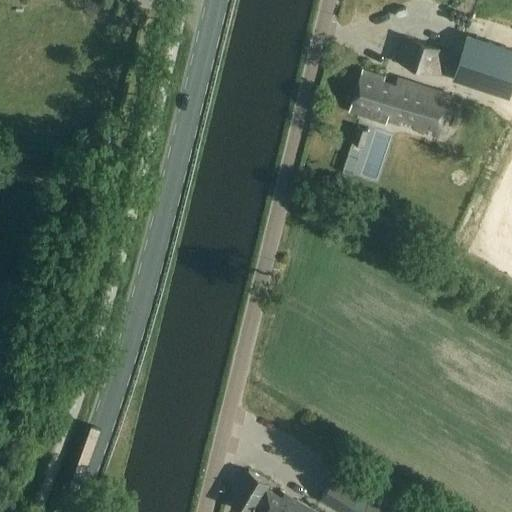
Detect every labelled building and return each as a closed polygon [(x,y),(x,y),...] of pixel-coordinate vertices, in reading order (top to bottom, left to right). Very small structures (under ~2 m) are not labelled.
[(461,53),(453,78),(495,92),(509,96),(511,86),(511,49),(468,34),(462,52),(461,53)] [(395,61),(442,76),(450,51),(403,36),(395,61)] [(395,86),(383,82),(385,76),(362,69),(349,111),(385,123),(387,119),(438,136),(451,96),(397,78),(395,86)] [(367,146),(391,153),(396,137),(372,129),(367,146)] [(281,497),(265,487),(269,481),(249,469),(230,501),(249,511),(318,511),(284,492),(281,497)] [(320,498),(342,511),(344,511),(360,487),(336,473),(320,498)] [(361,511),(400,511),(372,495),(361,511)]
